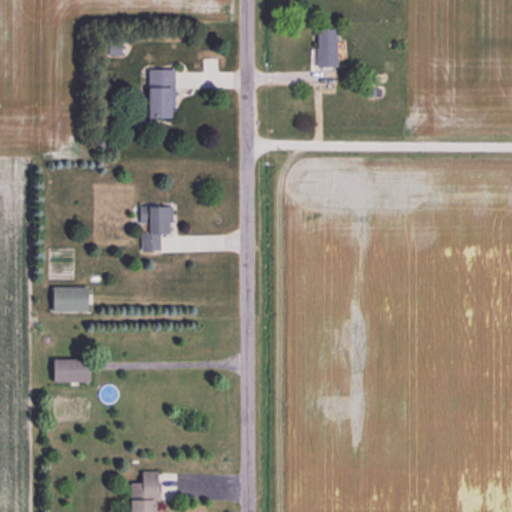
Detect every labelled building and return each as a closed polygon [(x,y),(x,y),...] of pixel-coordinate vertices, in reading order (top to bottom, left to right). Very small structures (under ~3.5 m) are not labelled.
[(332,28),(313,28),(313,65),(332,65),(332,28)] [(143,67),(143,117),(171,117),(171,67),(143,67)] [(138,251),(156,251),(156,233),(168,233),(168,207),(138,206),(138,251)] [(85,287),(47,287),(47,311),(85,311),(85,287)] [(84,382),(84,359),(47,359),(47,382),(84,382)] [(124,511),(154,511),(155,471),(137,471),(137,482),(124,482),(124,511)]
